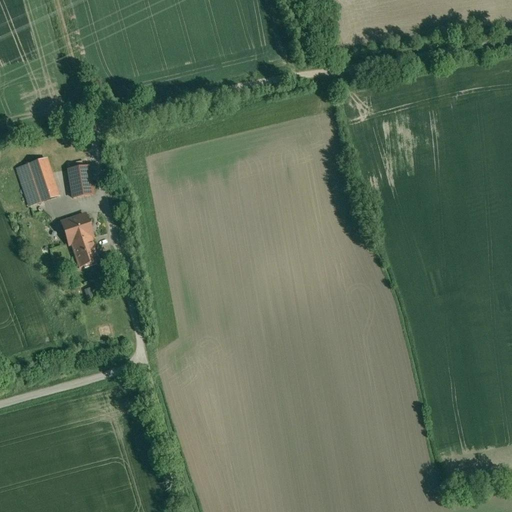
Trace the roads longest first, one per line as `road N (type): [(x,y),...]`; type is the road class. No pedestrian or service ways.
road 1 (unclassified): [(511,48),(268,79),(104,119),(93,148),(141,347),(136,360),(104,376)]
road 2 (track): [(136,360),(147,369),(199,511)]
road 3 (track): [(98,129),(54,0)]
